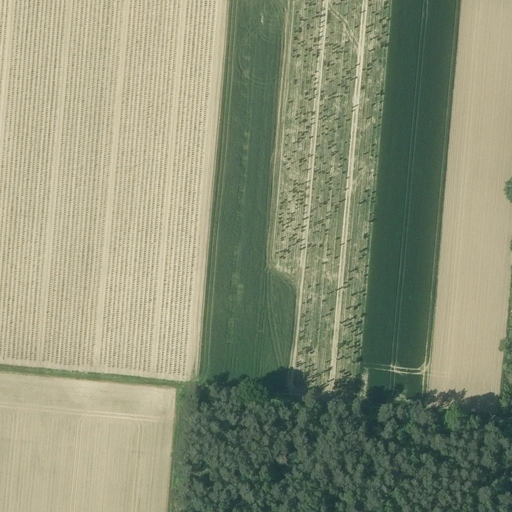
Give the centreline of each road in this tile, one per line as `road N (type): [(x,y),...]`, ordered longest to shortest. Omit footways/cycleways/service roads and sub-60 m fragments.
road 1 (track): [(0,368),(511,425)]
road 2 (track): [(185,385),(175,511)]
